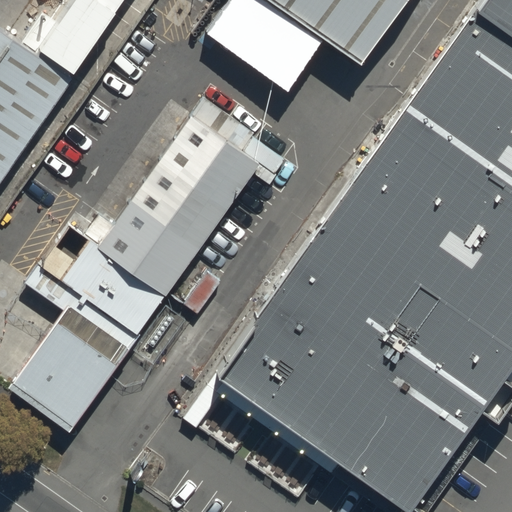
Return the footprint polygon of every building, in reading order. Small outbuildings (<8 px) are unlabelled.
[(511,0),(468,0),(450,26),(365,147),(284,261),(206,371),(312,446),(394,503),(472,393),(511,336),(511,0)] [(384,0),(300,0),(359,39),(384,0)] [(0,180),(71,80),(0,30),(0,180)] [(70,209),(25,276),(62,301),(122,343),(255,153),(186,106),(100,230),(70,209)] [(122,343),(62,301),(6,380),(66,422),(122,343)]
